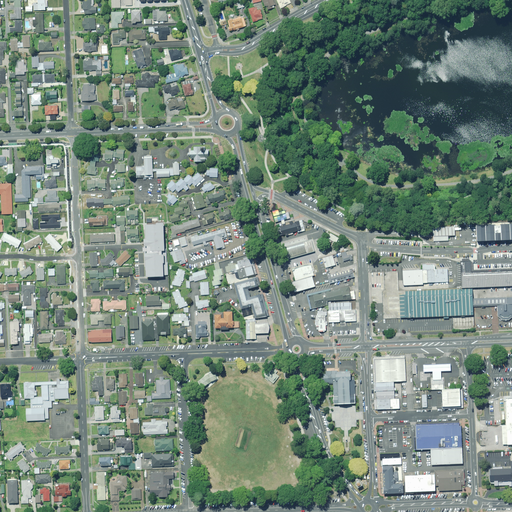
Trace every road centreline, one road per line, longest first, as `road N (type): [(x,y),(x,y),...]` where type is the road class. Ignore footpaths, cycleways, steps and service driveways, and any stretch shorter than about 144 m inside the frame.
road 1 (secondary): [(290,346),(227,134)]
road 2 (residential): [(270,193),(359,238),(366,343)]
road 3 (residential): [(183,353),(189,511)]
road 4 (secondary): [(256,207),(298,342)]
road 5 (secondary): [(345,480),(318,435),(297,355)]
road 6 (residential): [(65,0),(71,132)]
road 7 (residential): [(71,132),(77,257)]
road 8 (tertiary): [(328,0),(252,44),(217,50)]
